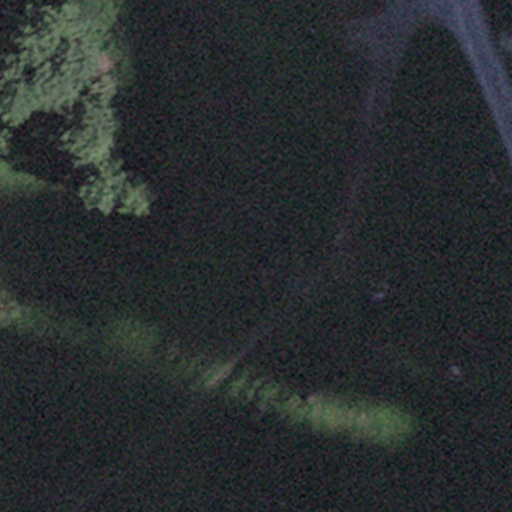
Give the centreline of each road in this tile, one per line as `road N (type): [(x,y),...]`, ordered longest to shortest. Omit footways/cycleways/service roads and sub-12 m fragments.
road 1 (track): [(410,0),(362,162),(342,277)]
road 2 (track): [(342,277),(328,465),(335,511)]
road 3 (track): [(511,111),(464,0)]
